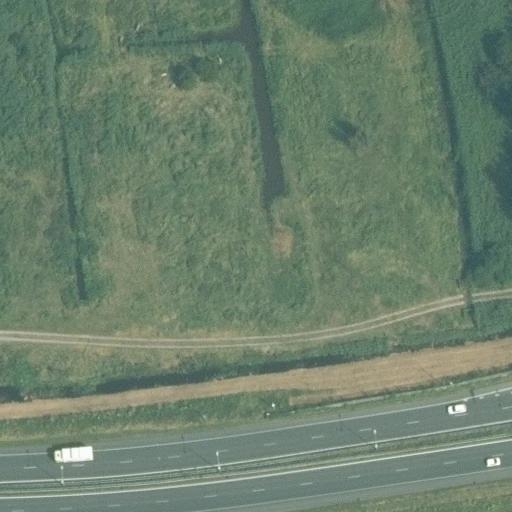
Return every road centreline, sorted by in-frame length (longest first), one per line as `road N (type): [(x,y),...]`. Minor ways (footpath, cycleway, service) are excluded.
road 1 (track): [(511,295),(312,337),(210,344),(0,337)]
road 2 (trunk): [(511,407),(215,453),(0,470)]
road 3 (trunk): [(37,511),(511,455)]
